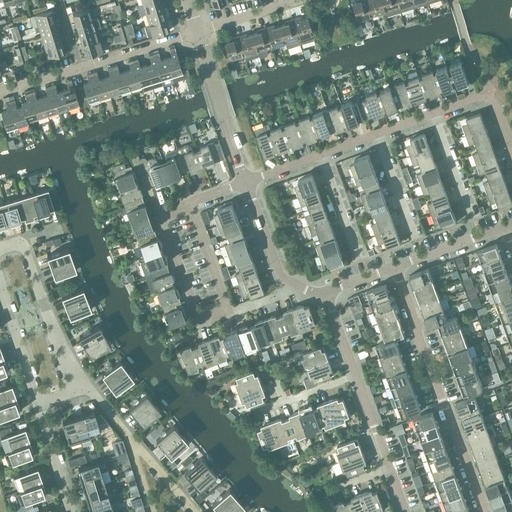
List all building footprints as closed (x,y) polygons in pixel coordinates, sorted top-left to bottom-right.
[(155,0),(142,4),(146,14),(163,9),(159,0),(155,0)] [(371,17),(365,0),(359,0),(359,1),(352,3),(357,21),(371,17)] [(365,0),(371,17),(385,12),(381,0),(365,0)] [(381,0),(385,12),(386,16),(400,12),(396,0),(381,0)] [(396,0),(400,12),(414,8),(411,0),(396,0)] [(73,14),(76,25),(93,19),(89,9),(73,14)] [(146,14),(149,25),(166,19),(163,9),(146,14)] [(35,15),(38,26),(55,21),(52,10),(35,15)] [(121,11),(118,12),(120,18),(127,16),(125,10),(121,11)] [(299,17),(293,19),(301,44),(315,40),(308,17),(300,19),(299,17)] [(79,35),(96,30),(101,28),(98,18),(93,19),(76,25),(79,35)] [(166,19),(149,25),(152,35),(169,30),(166,19)] [(280,26),(285,43),(287,48),(301,44),(293,19),(287,21),(287,23),(280,26)] [(38,26),(41,36),(58,31),(55,21),(38,26)] [(271,26),(265,28),(271,48),(285,43),(280,26),(272,28),(271,26)] [(252,34),(259,56),(259,58),(266,56),(268,53),(266,49),(271,48),(265,28),(259,30),(260,32),(252,34)] [(79,35),(82,45),(99,40),(96,30),(79,35)] [(41,36),(44,47),(61,41),(58,31),(41,36)] [(238,36),(244,56),(245,60),(259,56),(252,34),(245,37),(244,34),(238,36)] [(226,62),(230,61),(244,56),(238,36),(232,38),(232,40),(224,43),(226,48),(222,50),(226,62)] [(99,40),(82,45),(86,56),(103,51),(99,40)] [(61,41),(44,47),(48,57),(65,52),(61,41)] [(166,58),(172,77),(173,82),(190,77),(185,59),(179,61),(174,47),(169,49),(172,57),(166,58)] [(158,52),(153,53),(162,80),(172,77),(166,58),(161,60),(158,52)] [(151,63),(145,65),(153,88),(163,85),(162,80),(153,53),(148,55),(151,63)] [(133,60),(141,86),(142,91),(153,88),(145,65),(140,66),(138,58),(133,60)] [(130,69),(125,71),(131,90),(141,86),(133,60),(128,61),(130,69)] [(451,67),(448,69),(447,69),(454,86),(461,83),(462,86),(469,83),(461,61),(450,64),(451,67)] [(117,65),(112,66),(120,93),(131,90),(125,71),(119,73),(117,65)] [(110,76),(104,78),(110,96),(120,93),(112,66),(107,68),(110,76)] [(437,72),(434,74),(433,74),(440,91),(447,88),(448,91),(455,89),(454,86),(447,69),(448,69),(447,66),(436,70),(437,72)] [(96,71),(91,73),(100,99),(110,96),(104,78),(99,79),(96,71)] [(423,78),(420,79),(419,79),(425,96),(426,96),(432,94),(433,96),(441,94),(440,91),(433,74),(434,74),(433,71),(422,75),(423,78)] [(100,99),(91,73),(87,74),(89,82),(83,84),(84,86),(79,88),(85,106),(90,104),(89,102),(100,99)] [(409,83),(406,84),(405,84),(411,101),(412,101),(418,99),(419,102),(427,99),(426,96),(425,96),(419,79),(420,79),(419,76),(408,80),(409,83)] [(68,89),(63,90),(68,109),(79,106),(71,79),(65,81),(68,89)] [(395,88),(391,89),(397,106),(398,106),(404,104),(405,107),(413,104),(412,101),(411,101),(405,84),(406,84),(404,81),(394,85),(395,88)] [(55,84),(50,86),(58,112),(68,109),(63,90),(57,92),(55,84)] [(47,95),(42,97),(48,115),(58,112),(50,86),(45,87),(47,95)] [(381,93),(377,94),(383,112),(384,111),(390,109),(391,112),(399,109),(398,106),(397,106),(391,89),(390,86),(380,90),(381,93)] [(34,91),(29,92),(37,119),(48,115),(42,97),(36,99),(34,91)] [(21,103),(21,106),(22,106),(27,122),(28,122),(37,119),(29,92),(24,94),(27,102),(21,103)] [(377,94),(376,92),(366,95),(367,98),(363,100),(369,117),(376,114),(377,117),(385,114),(384,111),(383,112),(377,94)] [(14,99),(9,101),(17,127),(28,124),(28,122),(27,122),(22,106),(21,106),(17,107),(14,99)] [(17,127),(9,101),(4,102),(7,110),(1,112),(7,131),(17,127)] [(341,104),(342,107),(349,124),(348,124),(349,127),(357,124),(356,122),(363,119),(357,102),(352,103),(351,101),(341,104)] [(327,110),(328,112),(335,129),(334,129),(335,132),(343,130),(342,127),(348,124),(349,124),(342,107),(338,109),(337,106),(327,110)] [(313,115),(314,118),(314,117),(320,135),(321,137),(329,135),(328,132),(334,129),(335,129),(328,112),(324,114),(323,111),(313,115)] [(462,125),(466,135),(485,128),(480,113),(460,120),(462,125)] [(299,120),(300,123),(306,140),(307,143),(314,140),(313,137),(320,135),(314,117),(314,118),(310,119),(309,116),(299,120)] [(285,125),(286,128),(292,145),(293,148),(300,145),(299,142),(306,140),(300,123),(296,124),(295,121),(285,125)] [(272,133),(271,130),(269,124),(254,130),(265,158),(272,155),(271,152),(278,150),(272,133)] [(281,126),(271,130),(272,133),(278,150),(279,153),(286,150),(285,147),(292,145),(286,128),(282,129),(281,126)] [(475,143),(477,147),(491,142),(485,128),(466,135),(469,145),(475,143)] [(406,145),(410,155),(429,148),(424,133),(410,138),(412,143),(406,145)] [(201,150),(197,151),(203,166),(207,165),(208,167),(212,165),(212,163),(225,158),(220,143),(215,145),(214,142),(200,147),(201,150)] [(473,154),(476,164),(496,157),(491,142),(477,147),(479,152),(473,154)] [(186,145),(177,149),(186,172),(194,169),(195,171),(200,170),(199,168),(203,166),(197,151),(193,153),(192,150),(191,147),(189,146),(188,145),(186,145)] [(419,163),(421,168),(435,163),(429,148),(410,155),(413,166),(419,163)] [(168,162),(164,164),(169,179),(173,177),(174,179),(179,177),(178,175),(186,172),(177,149),(168,153),(167,154),(166,155),(166,156),(166,157),(167,159),(168,162)] [(169,179),(164,164),(160,165),(159,162),(157,160),(155,159),(153,158),(150,158),(147,159),(146,158),(145,158),(144,157),(142,157),(140,158),(138,154),(137,152),(136,151),(134,151),(132,151),(129,152),(134,165),(143,162),(152,185),(160,182),(161,184),(166,182),(165,180),(169,179)] [(350,166),(354,176),(373,169),(368,154),(354,159),(356,163),(350,166)] [(486,172),(488,177),(502,172),(496,157),(476,164),(480,174),(486,172)] [(121,185),(122,189),(137,183),(136,179),(138,178),(136,174),(134,174),(131,166),(126,168),(124,162),(118,165),(115,166),(113,167),(113,169),(112,169),(118,186),(121,185)] [(417,175),(420,185),(440,177),(435,163),(421,168),(423,172),(417,175)] [(363,184),(365,188),(379,183),(373,169),(354,176),(357,186),(363,184)] [(483,184),(487,194),(507,186),(502,172),(488,177),(489,181),(483,184)] [(294,186),(298,196),(317,189),(312,174),(298,179),(300,184),(294,186)] [(430,193),(432,197),(446,192),(440,177),(420,185),(424,195),(430,193)] [(121,194),(126,207),(144,200),(141,192),(143,191),(141,186),(139,187),(137,183),(122,189),(124,193),(121,194)] [(361,195),(364,205),(384,198),(379,183),(365,188),(367,193),(361,195)] [(511,200),(507,186),(487,194),(491,204),(492,203),(493,207),(498,206),(499,206),(511,201),(511,200)] [(48,189),(33,193),(40,216),(49,214),(49,213),(48,213),(48,210),(53,209),(53,210),(54,209),(51,198),(55,196),(53,187),(48,189)] [(307,204),(309,209),(323,204),(317,189),(298,196),(301,206),(307,204)] [(427,204),(431,214),(451,207),(446,192),(432,197),(433,202),(427,204)] [(33,193),(19,198),(26,221),(34,218),(34,217),(33,215),(38,213),(39,216),(40,216),(33,193)] [(19,198),(4,202),(11,225),(20,222),(19,219),(24,218),(25,221),(26,221),(19,198)] [(374,213),(376,218),(389,213),(384,198),(364,205),(368,215),(374,213)] [(133,218),(135,222),(150,217),(148,213),(150,212),(148,208),(147,208),(144,200),(126,207),(130,219),(133,218)] [(4,202),(0,203),(0,228),(6,227),(6,226),(5,226),(5,224),(10,222),(11,225),(4,202)] [(214,215),(218,225),(237,218),(232,203),(218,208),(220,213),(214,215)] [(305,216),(308,226),(328,218),(323,204),(309,209),(311,213),(305,216)] [(451,207),(431,214),(435,224),(441,222),(442,227),(456,222),(451,207)] [(203,211),(206,222),(211,220),(208,209),(203,211)] [(371,224),(375,234),(395,227),(389,213),(376,218),(377,222),(371,224)] [(133,227),(138,240),(156,234),(153,226),(155,225),(153,220),(151,221),(150,217),(135,222),(136,226),(133,227)] [(227,233),(229,238),(243,233),(237,218),(218,225),(221,235),(227,233)] [(318,233),(320,238),(333,233),(328,218),(308,226),(312,236),(318,233)] [(395,227),(375,234),(379,245),(385,242),(387,247),(400,242),(395,227)] [(225,245),(228,255),(248,247),(243,233),(229,238),(231,242),(225,245)] [(314,240),(319,255),(339,248),(333,233),(320,238),(314,240)] [(146,252),(147,256),(162,251),(161,247),(162,246),(161,241),(159,242),(156,234),(138,240),(143,253),(146,252)] [(477,251),(481,261),(500,254),(496,244),(477,251)] [(238,263),(240,267),(253,262),(248,247),(228,255),(232,265),(238,263)] [(48,257),(51,266),(72,259),(68,249),(69,249),(69,248),(47,256),(47,257),(48,257)] [(339,248),(319,255),(323,265),(329,263),(331,268),(344,263),(339,248)] [(146,276),(150,274),(168,268),(165,260),(167,259),(165,254),(164,255),(162,251),(147,256),(143,258),(144,262),(141,263),(146,276)] [(481,261),(485,271),(504,264),(500,254),(481,261)] [(72,259),(51,266),(54,276),(54,277),(76,269),(76,268),(75,269),(72,259)] [(235,274),(239,284),(259,277),(253,262),(240,267),(241,272),(235,274)] [(226,278),(232,276),(228,264),(222,266),(226,278)] [(485,271),(488,281),(507,275),(504,264),(485,271)] [(158,286),(159,290),(174,285),(173,281),(175,280),(173,275),(171,276),(168,268),(150,274),(155,287),(158,286)] [(409,275),(413,286),(432,279),(428,268),(409,275)] [(488,281),(492,292),(511,285),(507,275),(488,281)] [(259,277),(239,284),(243,294),(249,292),(251,297),(264,292),(259,277)] [(464,280),(467,288),(472,286),(469,278),(464,280)] [(413,286),(417,296),(436,289),(432,279),(413,286)] [(366,291),(370,302),(390,295),(386,284),(366,291)] [(158,295),(163,308),(181,302),(178,293),(179,293),(178,288),(176,289),(174,285),(159,290),(161,294),(158,295)] [(492,292),(496,302),(511,295),(511,287),(511,285),(492,292)] [(62,297),(66,307),(86,298),(83,289),(83,287),(61,296),(62,297)] [(417,296),(421,306),(440,299),(436,289),(417,296)] [(370,302),(374,312),(393,305),(390,295),(370,302)] [(511,295),(496,302),(499,312),(511,307),(511,295)] [(348,299),(351,309),(357,306),(353,297),(348,299)] [(424,316),(443,309),(449,307),(445,297),(440,299),(421,306),(424,316)] [(86,298),(66,307),(70,316),(69,316),(70,317),(91,309),(91,307),(90,308),(86,298)] [(181,302),(163,308),(167,321),(170,320),(172,324),(187,319),(185,314),(187,314),(185,309),(184,310),(181,302)] [(301,305),(294,308),(302,331),(312,327),(311,324),(315,323),(309,306),(302,308),(301,305)] [(361,305),(357,306),(351,309),(353,314),(363,310),(361,305)] [(374,312),(378,322),(397,315),(393,305),(374,312)] [(511,307),(499,312),(503,322),(511,318),(511,307)] [(287,313),(281,316),(287,333),(291,332),(292,334),(302,331),(294,308),(286,311),(287,313)] [(428,327),(438,324),(437,323),(447,320),(447,319),(443,309),(424,316),(428,327)] [(378,322),(382,332),(401,325),(397,315),(378,322)] [(272,316),(265,318),(274,341),(284,337),(283,334),(287,333),(281,316),(274,318),(272,316)] [(437,323),(438,324),(441,333),(460,326),(456,316),(447,319),(447,320),(437,323)] [(259,324),(252,326),(259,343),(263,342),(264,345),(274,341),(265,318),(258,321),(259,324)] [(511,318),(503,322),(507,332),(511,330),(511,318)] [(80,337),(85,346),(104,335),(99,326),(100,326),(99,325),(79,336),(79,337),(80,337)] [(382,332),(385,342),(395,339),(405,336),(401,325),(382,332)] [(244,326),(237,329),(245,351),(256,348),(255,345),(259,343),(252,326),(245,329),(244,326)] [(441,333),(445,344),(464,337),(460,326),(441,333)] [(231,334),(224,336),(230,354),(234,352),(235,355),(245,351),(237,329),(230,331),(231,334)] [(172,334),(174,341),(181,339),(178,332),(172,334)] [(104,335),(85,346),(90,355),(89,355),(90,356),(110,345),(110,343),(109,344),(104,335)] [(216,336),(209,339),(217,362),(227,358),(226,355),(230,354),(224,336),(217,339),(216,336)] [(445,344),(449,354),(468,347),(464,337),(445,344)] [(203,344),(196,347),(202,364),(206,362),(207,365),(217,362),(209,339),(202,341),(203,344)] [(294,342),(297,350),(308,348),(306,339),(294,342)] [(376,345),(380,356),(399,349),(395,339),(385,342),(376,345)] [(202,364),(196,347),(189,349),(188,346),(177,351),(183,367),(186,365),(189,372),(199,368),(198,365),(202,364)] [(302,358),(306,368),(329,360),(326,353),(323,354),(321,346),(304,352),(305,357),(302,358)] [(449,354),(452,364),(471,357),(468,347),(449,354)] [(380,356),(383,366),(402,359),(399,349),(380,356)] [(452,364),(456,374),(475,367),(471,357),(452,364)] [(383,366),(387,376),(406,369),(402,359),(383,366)] [(102,374),(109,383),(126,369),(120,361),(121,361),(120,360),(101,374),(102,375),(102,374)] [(329,360),(306,368),(309,377),(304,380),(307,388),(317,384),(316,381),(331,375),(329,368),(331,367),(329,360)] [(456,374),(460,384),(479,377),(475,367),(456,374)] [(126,369),(109,383),(115,391),(114,391),(115,392),(134,378),(133,377),(132,378),(126,369)] [(387,376),(391,386),(410,379),(406,369),(387,376)] [(235,382),(239,392),(262,384),(259,377),(256,378),(254,371),(237,377),(238,381),(235,382)] [(479,377),(460,384),(464,395),(483,388),(479,377)] [(391,386),(394,396),(414,389),(410,379),(391,386)] [(262,384),(239,392),(243,402),(245,401),(247,406),(251,404),(253,408),(265,403),(262,392),(264,391),(262,384)] [(0,405),(15,400),(13,395),(15,394),(12,385),(3,388),(3,387),(2,387),(3,388),(0,389),(0,405)] [(394,396),(398,407),(417,400),(414,389),(394,396)] [(129,408),(136,416),(153,402),(146,394),(147,393),(146,392),(128,408),(129,409),(129,408)] [(460,414),(479,407),(485,404),(481,394),(456,403),(460,414)] [(335,398),(327,401),(336,424),(337,423),(339,428),(346,425),(345,421),(346,420),(345,417),(349,416),(343,398),(336,401),(335,398)] [(15,400),(0,405),(0,418),(2,418),(2,419),(2,418),(19,411),(15,400)] [(417,400),(398,407),(402,417),(421,410),(417,400)] [(321,406),(314,409),(321,426),(325,425),(326,427),(336,424),(327,401),(320,404),(321,406)] [(153,402),(136,416),(143,424),(142,424),(143,425),(161,410),(160,409),(159,409),(153,402)] [(460,414),(463,424),(483,417),(479,407),(460,414)] [(306,409),(299,411),(308,434),(318,430),(317,428),(321,426),(314,409),(307,411),(306,409)] [(293,417),(286,419),(293,436),(297,435),(298,438),(308,434),(299,411),(292,414),(293,417)] [(94,412),(84,415),(90,435),(101,432),(98,424),(107,422),(108,422),(100,413),(95,415),(94,412)] [(413,419),(417,429),(436,422),(432,412),(413,419)] [(84,415),(73,418),(81,442),(91,439),(90,435),(84,415)] [(463,424),(467,434),(486,427),(483,417),(463,424)] [(81,442),(73,418),(62,422),(70,446),(81,442)] [(278,419),(271,422),(279,444),(290,441),(290,442),(294,440),(293,436),(286,419),(279,422),(278,419)] [(279,444),(271,422),(264,424),(265,427),(258,430),(264,447),(268,445),(269,448),(279,444)] [(417,429),(421,439),(440,432),(436,422),(417,429)] [(157,440),(163,448),(180,434),(174,426),(174,425),(173,424),(156,440),(157,441),(157,440)] [(395,426),(398,435),(403,433),(400,424),(395,426)] [(471,444),(490,437),(496,435),(492,425),(486,427),(467,434),(471,444)] [(0,429),(0,434),(0,436),(12,432),(10,426),(0,429)] [(4,452),(28,443),(26,438),(28,437),(25,428),(16,431),(16,430),(16,431),(1,437),(1,438),(1,437),(6,451),(4,452)] [(421,439),(424,449),(444,442),(440,432),(421,439)] [(180,434),(163,448),(170,456),(171,457),(188,442),(188,441),(187,441),(180,434)] [(471,444),(475,454),(494,447),(490,437),(471,444)] [(336,451),(340,461),(363,453),(361,447),(358,448),(355,439),(337,445),(339,450),(336,451)] [(112,443),(114,451),(125,448),(122,440),(112,443)] [(424,449),(428,460),(447,453),(444,442),(424,449)] [(28,443),(4,452),(8,463),(15,461),(15,462),(16,462),(15,461),(32,455),(28,443)] [(402,446),(406,456),(410,455),(406,445),(402,446)] [(475,454),(478,464),(497,457),(494,447),(475,454)] [(117,462),(121,461),(128,459),(126,452),(116,456),(117,462)] [(363,453),(340,461),(332,464),(336,474),(346,470),(348,474),(365,468),(362,461),(365,460),(363,453)] [(428,460),(432,470),(451,463),(447,453),(428,460)] [(85,456),(76,459),(68,462),(70,467),(86,462),(85,456)] [(185,472),(192,480),(208,465),(201,458),(202,457),(201,456),(184,472),(185,473),(185,472)] [(478,464),(482,475),(501,467),(497,457),(478,464)] [(78,467),(81,478),(101,472),(98,461),(78,467)] [(432,470),(436,480),(455,473),(451,463),(432,470)] [(208,465),(192,480),(198,488),(199,489),(216,473),(215,473),(208,465)] [(482,475),(486,485),(505,478),(501,467),(482,475)] [(16,491),(16,492),(41,483),(39,478),(41,477),(37,468),(29,471),(28,470),(28,471),(13,477),(18,490),(16,491)] [(81,478),(84,489),(104,483),(101,472),(81,478)] [(436,480),(439,490),(458,483),(455,473),(436,480)] [(486,485),(490,495),(509,488),(505,478),(486,485)] [(41,483),(16,492),(20,503),(27,501),(28,502),(28,500),(45,494),(41,483)] [(84,489),(88,499),(108,493),(104,483),(84,489)] [(439,490),(443,500),(462,493),(458,483),(439,490)] [(213,504),(220,511),(236,497),(229,490),(230,489),(229,488),(212,504),(213,504)] [(490,495),(493,505),(511,498),(511,497),(509,488),(490,495)] [(368,491),(361,494),(368,511),(379,511),(379,510),(383,509),(377,491),(370,494),(368,491)] [(88,499),(91,509),(111,503),(108,493),(88,499)] [(443,500),(447,510),(466,503),(462,493),(443,500)] [(355,499),(348,502),(352,511),(368,511),(361,494),(354,496),(355,499)] [(236,497),(220,511),(219,511),(236,511),(244,505),(244,504),(243,505),(236,497)] [(143,505),(141,498),(131,501),(133,508),(143,505)] [(511,498),(493,505),(495,511),(504,511),(511,509),(511,498)] [(352,511),(348,502),(341,504),(340,502),(333,504),(335,511),(352,511)] [(91,509),(91,511),(113,511),(111,503),(91,509)] [(447,510),(447,511),(468,511),(466,503),(447,510)]
